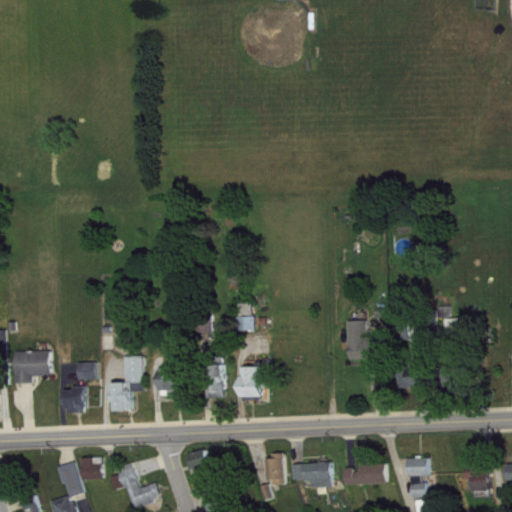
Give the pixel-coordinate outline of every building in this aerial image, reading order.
[(257,327),(256,314),(255,314),(254,300),(240,301),(241,315),(239,315),(240,328),(257,327)] [(260,311),(244,311),(244,324),(244,338),(260,338),(260,311)] [(462,316),(448,316),(449,340),(463,339),(463,332),(462,316)] [(350,319),(368,318),(369,333),(388,332),(390,363),(380,363),(371,364),(370,356),(352,357),(350,319)] [(411,320),(395,320),(396,338),(412,337),(412,327),(411,320)] [(7,327),(0,327),(0,357),(10,357),(7,327)] [(19,349),(20,381),(28,381),(36,381),(36,374),(48,374),(48,372),(55,372),(54,348),(19,349)] [(147,354),(148,389),(136,389),(137,407),(131,408),(131,410),(119,410),(118,400),(117,401),(116,381),(129,380),(129,354),(147,354)] [(211,396),(228,396),(227,354),(213,355),(213,362),(210,362),(211,396)] [(245,365),(247,365),(247,359),(264,359),(264,365),(266,365),(266,395),(264,395),(264,399),(248,399),(248,395),(245,395),(245,365)] [(82,361),(100,360),(101,377),(83,378),(82,370),(82,361)] [(469,390),(468,385),(470,385),(469,363),(448,364),(449,385),(451,385),(451,390),(469,390)] [(430,365),(430,376),(433,376),(433,386),(403,387),(403,366),(430,365)] [(164,367),(165,394),(185,394),(184,366),(164,367)] [(87,388),(105,388),(104,370),(86,371),(87,388)] [(233,405),(232,373),(216,374),(217,406),(233,405)] [(190,404),(190,376),(169,377),(169,404),(190,404)] [(413,397),(437,396),(436,377),(412,378),(413,397)] [(69,388),(90,388),(90,406),(88,406),(88,411),(72,411),(72,407),(69,408),(69,388)] [(208,447),(216,473),(200,478),(196,466),(192,468),(190,461),(194,460),(192,453),(208,447)] [(287,451),(289,481),(276,482),(276,478),(269,478),(268,457),(276,456),(276,451),(287,451)] [(106,455),(85,456),(86,477),(107,476),(106,455)] [(420,511),(419,496),(415,496),(414,474),(411,474),(411,456),(431,455),(432,474),(425,474),(425,479),(429,479),(430,496),(437,496),(438,511),(420,511)] [(470,460),(470,464),(467,465),(468,476),(477,476),(478,490),(495,489),(493,469),(487,470),(487,459),(470,460)] [(87,490),(78,460),(70,462),(61,465),(66,481),(69,480),(73,495),(81,492),(87,490)] [(135,460),(123,464),(125,470),(122,471),(123,472),(126,482),(129,482),(138,507),(157,500),(156,498),(160,496),(159,493),(164,492),(160,480),(143,486),(140,478),(141,478),(139,471),(135,460)] [(295,462),(299,462),(335,460),(335,485),(314,486),(314,477),(296,478),(295,462)] [(348,466),(352,466),(356,465),(357,470),(363,469),(363,460),(379,460),(379,462),(390,461),(391,480),(349,482),(348,466)] [(90,466),(90,488),(111,487),(110,465),(90,466)] [(367,471),(367,477),(353,477),(354,493),(394,491),(393,470),(367,471)] [(339,471),(299,472),(300,488),(318,488),(319,496),(340,496),(339,471)] [(113,475),(118,473),(123,472),(126,482),(127,485),(117,488),(113,475)] [(271,482),(266,483),(262,484),(267,500),(276,497),(271,482)] [(122,498),(131,495),(126,483),(117,486),(122,498)] [(204,496),(210,494),(217,492),(219,497),(227,494),(230,503),(209,510),(204,496)] [(24,497),(37,493),(43,511),(35,511),(33,506),(28,508),(26,501),(24,497)] [(58,511),(55,500),(72,495),(74,501),(77,500),(81,511),(58,511)] [(226,511),(225,503),(210,505),(211,511),(226,511)]
